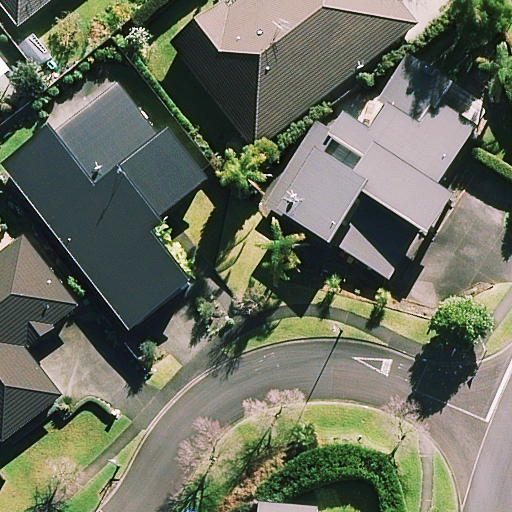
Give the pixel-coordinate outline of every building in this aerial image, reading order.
[(0,0),(0,6),(22,35),(66,0),(0,0)] [(393,0),(253,0),(179,57),(258,158),(419,33),(393,0)] [(459,91),(421,65),(369,138),(349,124),(335,143),(323,135),(268,213),(337,263),(343,255),(390,288),(422,243),(431,250),(458,212),(437,198),(478,140),(442,115),(459,91)] [(133,339),(194,293),(160,249),(171,241),(161,227),(209,192),(170,140),(162,146),(122,94),(11,178),(133,339)] [(0,264),(0,443),(5,451),(63,406),(26,359),(80,317),(24,246),(0,264)]
